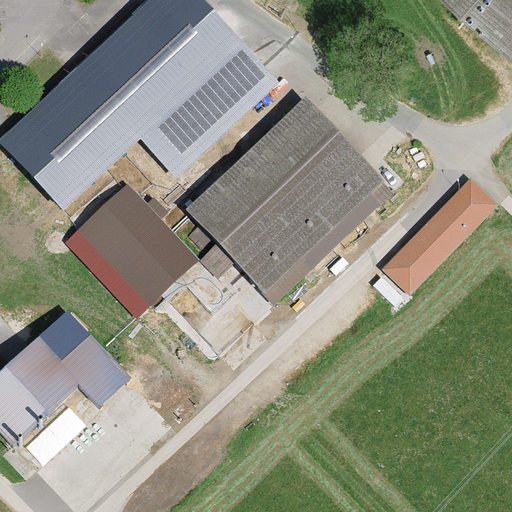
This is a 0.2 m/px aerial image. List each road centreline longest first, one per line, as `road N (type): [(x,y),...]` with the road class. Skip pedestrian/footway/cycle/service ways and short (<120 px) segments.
road 1 (track): [(459,141),(441,189),(112,511)]
road 2 (residential): [(511,116),(459,141),(424,132),(229,0)]
